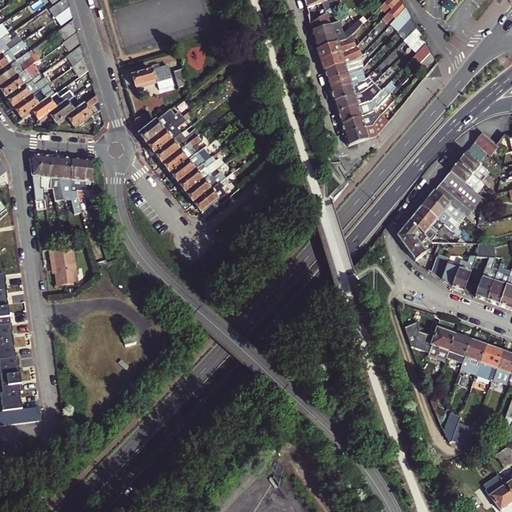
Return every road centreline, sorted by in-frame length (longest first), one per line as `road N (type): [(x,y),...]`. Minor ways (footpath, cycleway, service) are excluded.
road 1 (primary): [(482,54),(247,324),(68,511)]
road 2 (primary): [(111,511),(431,150)]
road 3 (residential): [(0,432),(53,425),(11,140)]
road 4 (residential): [(499,125),(475,132),(390,238),(419,292),(511,324)]
road 5 (residential): [(451,52),(378,139),(343,156),(292,0)]
road 6 (unclassified): [(115,164),(121,223),(139,255),(270,379)]
road 7 (unclassified): [(391,511),(352,455),(270,379)]
road 8 (residential): [(81,0),(119,136)]
